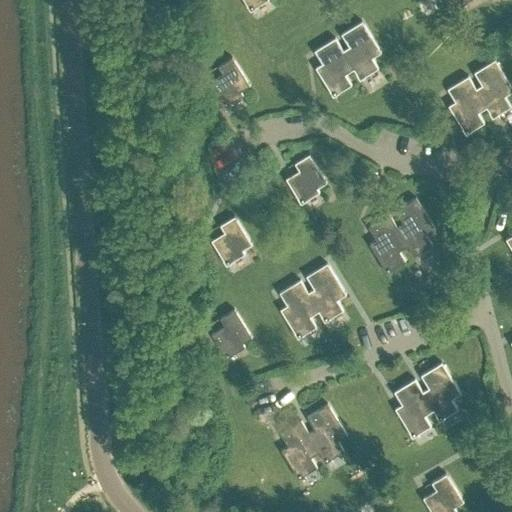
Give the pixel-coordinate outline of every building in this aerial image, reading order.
[(314,65),(332,93),(350,82),(344,72),(352,66),(359,77),(377,65),(371,55),(380,49),(361,18),(340,31),(348,44),(342,47),(334,35),(314,48),(322,60),(314,65)] [(208,79),(223,104),(242,92),(239,88),(249,82),(231,54),(217,64),(221,70),(208,79)] [(447,103),(465,131),(483,120),(477,110),(485,105),(492,115),(497,112),(497,111),(510,103),(504,93),(511,88),(511,85),(494,57),(473,69),(481,82),(475,86),(467,73),(446,86),(454,99),(447,103)] [(316,185),(325,179),(308,152),(294,161),(298,168),(285,176),(300,201),(318,189),(316,185)] [(368,241),(386,270),(404,258),(398,248),(406,243),(413,253),(431,242),(425,231),(434,226),(415,195),(395,208),(402,220),(396,224),(388,211),(368,224),(375,237),(368,241)] [(211,237),(223,256),(222,257),(225,262),(244,251),(241,247),(251,241),(234,213),(219,222),(224,229),(211,237)] [(307,289),(317,308),(324,318),(342,307),(336,297),(345,291),(326,260),(306,273),(313,286),(307,289)] [(293,330),(297,335),(302,332),(302,331),(315,323),(309,313),(317,308),(307,289),(299,277),(279,289),(287,302),(280,306),(294,330),(293,330)] [(224,322),(210,331),(225,355),(244,344),(241,340),(251,334),(234,306),(219,315),(224,322)] [(422,389),(432,407),(438,418),(444,415),(443,414),(456,406),(450,396),(460,390),(441,359),(420,372),(428,385),(422,389)] [(394,406),(411,434),(430,423),(424,412),(432,407),(422,389),(414,376),(393,388),(401,401),(394,406)] [(308,430),(318,449),(324,459),(343,448),(337,438),(346,432),(327,401),(306,414),(314,426),(308,430)] [(280,447),(297,476),(316,464),(310,454),(318,449),(308,430),(300,417),(279,430),(287,443),(280,447)] [(462,498),(445,470),(430,480),(435,487),(422,495),(432,511),(449,511),(456,508),(453,504),(462,498)]
